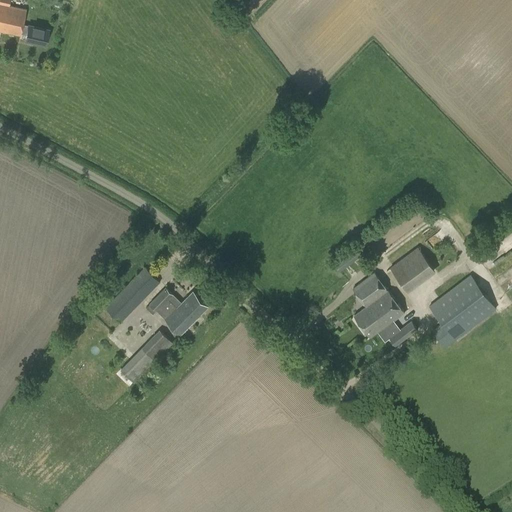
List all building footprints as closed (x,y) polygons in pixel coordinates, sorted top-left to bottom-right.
[(49,30),(23,24),(26,9),(9,5),(10,0),(0,0),(0,31),(20,36),(21,34),(26,35),(25,40),(45,45),(49,30)] [(448,241),(426,258),(418,246),(390,267),(408,291),(436,271),(458,254),(448,241)] [(340,271),(362,255),(355,245),(333,261),(340,271)] [(121,322),(160,282),(145,266),(105,307),(121,322)] [(404,311),(388,290),(374,271),(352,288),(366,307),(354,316),(370,336),(381,328),(385,334),(386,333),(396,346),(418,329),(404,311)] [(470,274),(448,291),(429,305),(441,322),(432,330),(445,348),(496,308),(470,274)] [(148,304),(149,305),(147,307),(153,313),(155,311),(179,334),(209,306),(193,291),(181,303),(166,287),(148,304)] [(160,329),(142,347),(121,369),(135,382),(173,342),(160,329)]
